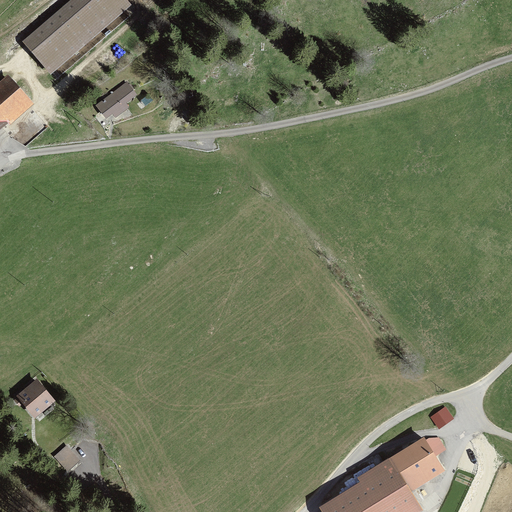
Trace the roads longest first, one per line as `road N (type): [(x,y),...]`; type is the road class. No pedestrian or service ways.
road 1 (track): [(0,160),(280,128),(393,104),(511,61)]
road 2 (unclassified): [(511,357),(476,387),(386,425),(303,511)]
